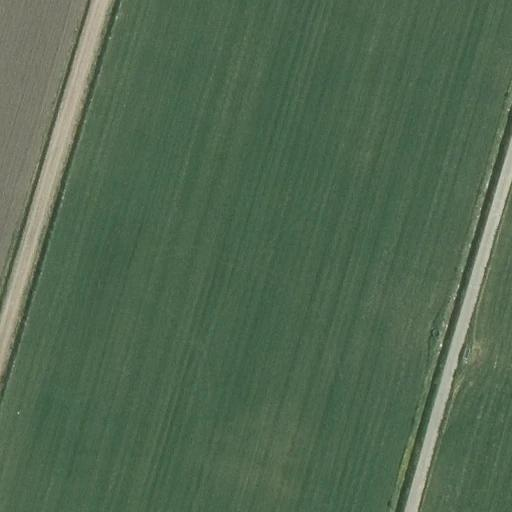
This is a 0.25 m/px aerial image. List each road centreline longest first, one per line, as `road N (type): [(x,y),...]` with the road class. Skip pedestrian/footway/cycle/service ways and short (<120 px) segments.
road 1 (track): [(0,354),(105,0)]
road 2 (track): [(411,511),(511,164)]
